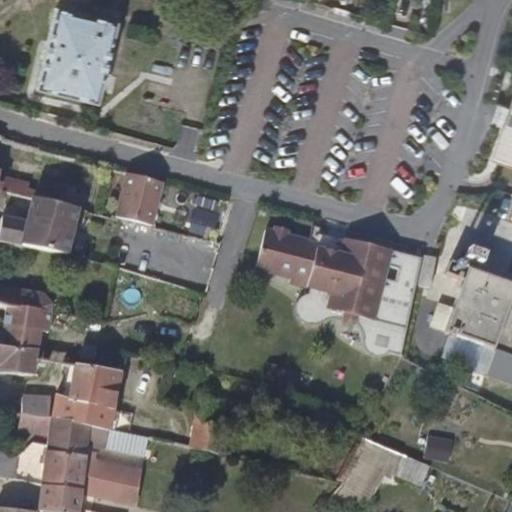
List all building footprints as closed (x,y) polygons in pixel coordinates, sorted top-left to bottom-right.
[(267,13),(270,0),(255,0),(253,10),(267,13)] [(96,103),(115,23),(55,8),(36,89),(96,103)] [(511,120),(511,95),(488,163),(511,171),(511,162),(499,157),(507,135),(511,120)] [(181,125),(175,155),(195,158),(200,128),(181,125)] [(511,136),(507,135),(499,157),(511,162),(511,136)] [(166,183),(129,173),(118,215),(155,225),(166,183)] [(0,190),(30,198),(61,206),(63,195),(40,190),(33,194),(24,191),(25,184),(0,179),(0,190)] [(511,193),(502,190),(494,214),(511,220),(511,193)] [(59,214),(61,206),(30,198),(24,222),(21,237),(13,236),(12,245),(50,253),(52,244),(59,214)] [(77,210),(61,206),(59,214),(75,218),(77,210)] [(315,256),(316,251),(285,242),(286,238),(275,234),(273,239),(265,237),(256,275),(290,284),(289,290),(331,300),(327,316),(343,321),(341,329),(343,332),(348,334),(354,332),(356,324),(374,328),(393,255),(345,243),(340,262),(315,256)] [(320,236),(316,251),(315,256),(340,262),(345,243),(320,236)] [(71,248),(52,244),(50,253),(69,257),(71,248)] [(84,251),(71,248),(69,257),(82,260),(84,251)] [(481,268),(484,256),(466,252),(463,261),(470,263),(481,268)] [(432,260),(418,257),(413,287),(427,289),(432,260)] [(111,282),(115,268),(88,262),(85,276),(111,282)] [(470,263),(466,271),(511,287),(511,278),(481,268),(470,263)] [(511,287),(466,271),(449,265),(445,278),(462,284),(453,313),(445,337),(494,354),(485,380),(511,389),(511,287)] [(167,321),(170,309),(175,287),(115,268),(111,282),(109,294),(126,298),(157,308),(155,319),(167,321)] [(0,304),(16,308),(18,290),(0,286),(0,304)] [(170,309),(194,316),(201,295),(196,294),(175,287),(170,309)] [(40,294),(18,290),(16,308),(48,313),(48,302),(40,294)] [(120,326),(126,298),(109,294),(106,310),(104,323),(120,326)] [(16,308),(0,304),(0,315),(2,316),(1,334),(0,348),(36,351),(38,333),(47,334),(48,313),(16,308)] [(431,332),(445,337),(453,313),(439,308),(431,332)] [(104,323),(106,310),(98,309),(95,321),(104,323)] [(154,323),(146,354),(157,356),(166,326),(154,323)] [(377,325),(371,349),(395,355),(401,331),(377,325)] [(34,361),(70,367),(75,345),(47,340),(47,334),(38,333),(36,351),(34,361)] [(70,367),(118,376),(122,354),(75,345),(70,367)] [(0,348),(0,347),(0,373),(31,375),(34,361),(36,351),(0,348)] [(70,367),(64,400),(112,407),(115,392),(118,376),(70,367)] [(47,419),(87,427),(107,431),(112,407),(64,400),(52,397),(51,400),(47,419)] [(40,417),(44,418),(48,400),(25,398),(23,414),(40,417)] [(188,449),(225,456),(231,430),(219,427),(223,403),(204,400),(201,416),(195,415),(188,449)] [(23,414),(15,415),(13,431),(38,435),(40,417),(23,414)] [(44,440),(84,446),(87,427),(47,419),(44,440)] [(428,436),(422,459),(446,465),(452,442),(428,436)] [(42,451),(82,457),(84,446),(44,440),(42,445),(42,451)] [(364,511),(379,473),(422,488),(430,467),(354,440),(331,502),(358,511),(364,511)] [(0,451),(0,479),(7,480),(10,457),(11,453),(0,451)] [(43,486),(79,493),(82,457),(42,451),(38,470),(35,470),(32,483),(43,486)] [(76,511),(79,493),(43,486),(40,511),(76,511)]
